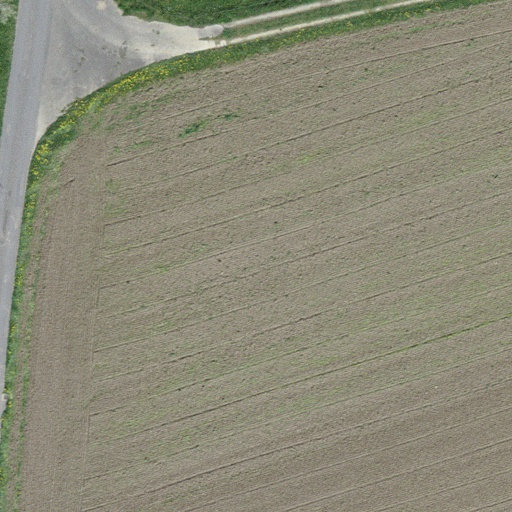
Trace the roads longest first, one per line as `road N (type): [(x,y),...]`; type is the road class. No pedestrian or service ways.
road 1 (track): [(27,62),(201,40),(395,0)]
road 2 (unclassified): [(0,352),(36,0)]
